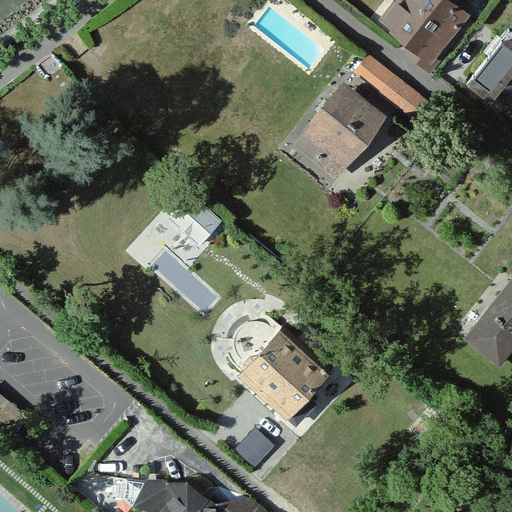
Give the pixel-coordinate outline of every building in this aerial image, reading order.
[(410,44),(405,51),(432,72),(473,18),(470,16),(473,12),(456,0),(393,0),(380,17),(392,27),(390,29),(410,44)] [(511,30),(511,29),(469,82),(491,99),(511,71),(511,30)] [(369,56),(356,74),(432,133),(445,116),(369,56)] [(389,117),(345,83),(295,149),(338,182),(389,117)] [(220,223),(190,197),(169,220),(199,247),(220,223)] [(511,354),(511,285),(468,343),(501,368),(511,354)] [(332,373),(284,329),(240,377),(289,421),(332,373)] [(30,418),(0,392),(0,426),(13,438),(30,418)] [(169,480),(149,480),(137,503),(157,511),(267,511),(251,498),(223,503),(220,507),(189,482),(169,483),(169,480)]
